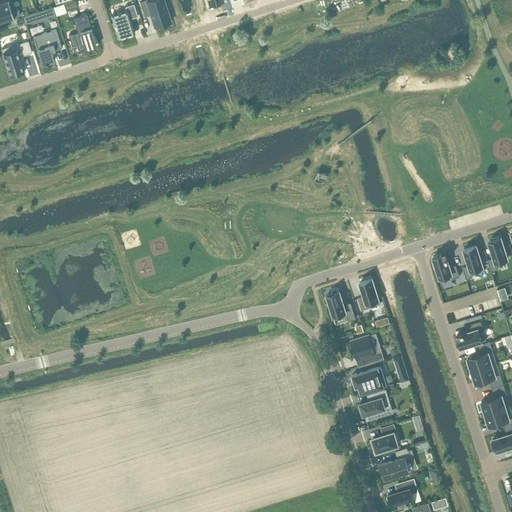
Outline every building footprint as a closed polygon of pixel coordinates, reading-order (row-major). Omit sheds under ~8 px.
[(0,21),(7,19),(13,17),(13,18),(14,18),(14,17),(15,17),(20,15),(18,7),(11,9),(8,0),(7,0),(0,2),(0,21)] [(77,6),(75,0),(74,0),(63,3),(66,10),(77,6)] [(146,0),(143,0),(139,1),(144,17),(151,15),(155,27),(156,26),(157,27),(162,26),(162,25),(171,22),(163,0),(150,0),(147,1),(146,0)] [(126,10),(111,15),(119,38),(134,33),(130,19),(138,16),(134,3),(125,6),(126,10)] [(53,7),(42,11),(44,18),(56,15),(53,7)] [(78,32),(68,35),(72,46),(77,44),(79,51),(85,49),(86,50),(97,47),(94,39),(87,14),(73,18),(78,32)] [(56,29),(33,36),(42,65),(54,61),(51,51),(62,48),(56,29)] [(28,40),(2,48),(3,53),(10,74),(11,74),(12,73),(13,76),(24,72),(20,57),(19,56),(32,52),(28,40)] [(494,257),(488,259),(491,271),(497,269),(497,267),(495,262),(508,258),(501,236),(499,237),(493,239),(491,239),(492,240),(489,241),(494,257)] [(469,265),(463,267),(466,279),(473,277),(472,275),(484,271),(476,245),(464,249),(464,251),(469,265)] [(450,267),(445,253),(433,257),(439,277),(452,273),(453,278),(459,276),(456,265),(450,267)] [(364,296),(358,298),(362,309),(380,303),(372,278),(360,282),(364,296)] [(331,293),(327,295),(334,318),(346,314),(349,320),(356,318),(352,307),(351,302),(344,305),(339,290),(339,289),(338,289),(338,288),(337,288),(336,287),(335,287),(334,287),(334,288),(333,288),(332,289),(332,290),(331,290),(331,291),(331,292),(332,292),(332,293),(331,293)] [(498,295),(485,298),(488,311),(501,307),(498,295)] [(461,333),(457,335),(460,345),(461,347),(463,347),(486,339),(480,321),(469,324),(471,330),(464,333),(464,332),(461,333)] [(374,354),(368,336),(351,342),(356,359),(363,357),(365,364),(383,359),(380,351),(374,354)] [(475,356),(468,358),(471,369),(471,370),(496,362),(490,341),(488,341),(478,344),(480,351),(474,353),(475,356)] [(401,353),(393,356),(401,381),(409,378),(401,353)] [(472,371),(471,371),(474,381),(475,381),(475,382),(477,382),(483,380),(484,382),(490,380),(492,387),(503,384),(496,362),(471,370),(472,371)] [(353,374),(352,375),(355,385),(356,386),(358,385),(359,385),(361,393),(387,385),(386,384),(386,385),(384,385),(378,366),(360,372),(357,373),(356,373),(353,374)] [(409,379),(397,382),(399,388),(411,384),(409,379)] [(489,399),(481,401),(485,413),(505,407),(505,406),(502,395),(506,393),(503,384),(492,387),(494,394),(488,396),(488,397),(489,399)] [(363,414),(391,406),(386,388),(371,393),(373,399),(360,403),(363,414)] [(505,407),(485,413),(489,425),(490,425),(497,423),(497,425),(503,423),(506,430),(511,428),(511,411),(510,405),(505,406),(505,407)] [(420,414),(413,416),(418,431),(425,428),(420,414)] [(376,450),(376,451),(398,445),(394,432),(396,431),(394,423),(381,427),(383,435),(372,438),(374,443),(372,443),(375,451),(376,450)] [(511,432),(492,439),(493,440),(492,440),(495,447),(495,448),(496,448),(497,451),(511,446),(511,448),(511,432)] [(385,478),(409,470),(405,457),(410,456),(407,447),(395,451),(398,458),(381,464),(385,478)] [(415,502),(412,493),(418,491),(414,477),(399,482),(401,490),(388,494),(389,496),(387,497),(389,503),(391,502),(393,509),(415,502)] [(425,511),(431,510),(428,502),(412,507),(413,511),(425,511)]
